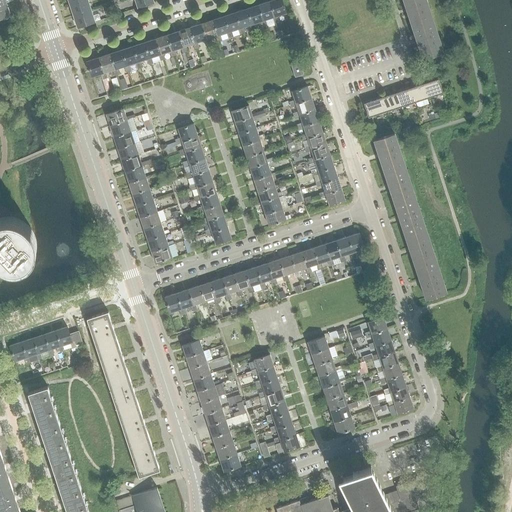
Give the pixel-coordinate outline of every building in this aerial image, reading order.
[(0,0),(0,17),(9,14),(4,0),(0,0)] [(83,0),(69,5),(73,16),(90,11),(86,0),(83,0)] [(280,0),(272,0),(268,2),(275,23),(278,22),(276,16),(285,13),(280,0)] [(432,20),(425,0),(402,0),(411,27),(432,20)] [(257,5),(264,27),(266,26),(264,20),(271,18),(273,24),(275,23),(268,2),(257,5)] [(245,9),(252,30),(255,29),(253,23),(259,21),(261,27),(264,27),(257,5),(245,9)] [(234,13),(241,34),(243,33),(241,27),(248,25),(250,31),(252,30),(245,9),(234,13)] [(93,22),(90,11),(73,16),(77,28),(93,22)] [(238,35),(241,34),(234,13),(223,16),(229,38),(232,37),(230,31),(236,29),(238,35)] [(227,39),(229,38),(223,16),(211,20),(218,42),(221,41),(219,35),(225,33),(227,39)] [(215,42),(218,42),(211,20),(200,24),(207,45),(209,44),(207,38),(213,36),(215,42)] [(442,52),(432,20),(411,27),(421,59),(442,52)] [(204,46),(207,45),(200,24),(188,28),(195,49),(198,48),(196,42),(202,40),(204,46)] [(193,50),(195,49),(188,28),(177,31),(184,53),(186,52),(184,46),(191,44),(193,50)] [(181,54),(184,53),(177,31),(166,35),(173,57),(175,56),(173,50),(179,48),(181,54)] [(170,57),(173,57),(166,35),(154,39),(161,60),(163,59),(161,54),(168,51),(170,57)] [(158,61),(161,60),(154,39),(143,43),(150,64),(152,63),(150,57),(157,55),(158,61)] [(147,65),(150,64),(143,43),(131,46),(138,68),(141,67),(139,61),(145,59),(147,65)] [(136,69),(138,68),(131,46),(120,50),(127,71),(130,71),(128,65),(134,63),(136,69)] [(125,72),(127,71),(120,50),(109,54),(116,75),(118,74),(116,68),(122,66),(125,72)] [(109,54),(97,57),(104,79),(107,78),(105,72),(111,70),(113,76),(116,75),(109,54)] [(101,80),(104,79),(97,57),(86,61),(91,77),(99,74),(101,80)] [(302,74),(299,63),(290,66),(294,77),(302,74)] [(437,79),(423,84),(427,97),(442,93),(437,79)] [(423,84),(409,88),(414,102),(427,97),(423,84)] [(288,102),(288,105),(310,98),(306,86),(291,91),(294,100),(288,102)] [(409,88),(395,93),(400,106),(414,102),(409,88)] [(395,93),(381,97),(386,111),(400,106),(395,93)] [(367,117),(386,111),(381,97),(363,103),(364,108),(364,107),(366,111),(365,112),(367,117)] [(291,114),(292,116),(314,109),(310,98),(288,105),(289,107),(295,106),(297,112),(291,114)] [(234,123),(251,117),(247,105),(230,111),(234,123)] [(122,108),(105,114),(109,126),(126,120),(122,108)] [(318,121),(314,109),(292,116),(293,119),(299,117),(301,123),(295,125),(296,128),(318,121)] [(234,123),(238,134),(255,128),(251,117),(234,123)] [(109,126),(113,137),(130,132),(126,120),(109,126)] [(321,132),(318,121),(296,128),(297,130),(303,128),(305,134),(299,136),(300,139),(321,132)] [(173,140),(174,142),(196,135),(192,123),(176,128),(179,138),(173,140)] [(238,134),(242,146),(259,140),(255,128),(238,134)] [(113,137),(117,149),(134,143),(130,132),(113,137)] [(303,148),(304,151),(325,143),(321,132),(300,139),(301,141),(307,139),(309,146),(303,148)] [(372,140),(383,172),(404,165),(393,133),(372,140)] [(177,151),(178,154),(200,147),(196,135),(174,142),(175,145),(181,143),(183,149),(177,151)] [(242,146),(245,157),(263,151),(259,140),(242,146)] [(117,149),(120,160),(137,154),(134,143),(117,149)] [(306,159),(307,162),(329,155),(325,143),(304,151),(304,153),(310,151),(312,157),(306,159)] [(181,163),(182,165),(203,158),(200,147),(178,154),(179,156),(185,154),(187,161),(181,163)] [(245,157),(249,168),(266,163),(263,151),(245,157)] [(141,166),(137,154),(120,160),(124,171),(141,166)] [(333,166),(329,155),(307,162),(308,165),(314,163),(316,169),(310,171),(311,173),(333,166)] [(207,169),(203,158),(182,165),(183,168),(189,166),(191,172),(185,174),(185,177),(207,169)] [(270,174),(266,163),(249,168),(253,180),(270,174)] [(414,197),(404,165),(383,172),(393,203),(414,197)] [(124,171),(128,183),(145,177),(141,166),(124,171)] [(314,182),(315,185),(336,177),(333,166),(311,173),(312,176),(318,174),(320,180),(314,182)] [(188,185),(189,188),(211,181),(207,169),(185,177),(186,179),(192,177),(195,183),(188,185)] [(253,180),(257,191),(274,185),(270,174),(253,180)] [(128,183),(132,194),(149,189),(145,177),(128,183)] [(318,193),(319,196),(340,189),(336,177),(315,185),(316,187),(322,185),(324,191),(318,193)] [(193,200),(215,192),(211,181),(189,188),(190,191),(196,189),(198,195),(192,197),(193,200)] [(257,191),(260,203),(278,197),(274,185),(257,191)] [(152,200),(149,189),(132,194),(135,206),(152,200)] [(344,201),(340,189),(319,196),(319,198),(325,196),(329,206),(344,201)] [(197,211),(219,204),(215,192),(193,200),(194,202),(200,200),(202,206),(196,208),(197,211)] [(281,208),(278,197),(260,203),(264,214),(281,208)] [(425,228),(414,197),(393,203),(404,235),(425,228)] [(135,206),(139,217),(156,211),(152,200),(135,206)] [(200,222),(222,215),(219,204),(197,211),(197,213),(204,211),(206,218),(200,220),(200,222)] [(285,220),(281,208),(264,214),(268,226),(285,220)] [(139,217),(143,228),(160,223),(156,211),(139,217)] [(204,234),(226,226),(222,215),(200,222),(201,225),(207,223),(209,229),(203,231),(204,234)] [(34,238),(33,235),(31,231),(29,228),(27,226),(25,224),(22,222),(20,221),(18,220),(14,218),(10,218),(6,217),(2,218),(0,218),(0,259),(1,260),(3,261),(6,262),(8,262),(11,263),(14,263),(16,263),(19,262),(21,261),(23,260),(26,259),(28,258),(29,256),(31,254),(32,252),(33,249),(34,247),(34,245),(34,242),(34,240),(34,238)] [(143,228),(147,240),(164,234),(160,223),(143,228)] [(214,243),(230,238),(226,226),(204,234),(205,236),(211,234),(214,243)] [(435,260),(425,228),(404,235),(414,267),(435,260)] [(358,233),(346,236),(353,258),(356,257),(354,251),(363,248),(358,233)] [(147,240),(150,251),(167,246),(166,242),(164,234),(147,240)] [(350,259),(353,258),(346,236),(335,240),(342,262),(344,261),(342,255),(348,253),(350,259)] [(339,263),(342,262),(335,240),(323,244),(330,266),(333,265),(331,259),(337,257),(339,263)] [(328,267),(330,266),(323,244),(312,248),(319,270),(321,269),(319,263),(326,261),(328,267)] [(171,257),(167,246),(150,251),(154,263),(171,257)] [(316,270),(319,270),(312,248),(300,251),(308,273),(310,272),(308,266),(314,264),(316,270)] [(305,274),(308,273),(300,251),(289,255),(296,277),(299,276),(297,271),(303,268),(305,274)] [(289,255),(278,259),(285,281),(287,280),(285,274),(291,272),(293,278),(296,277),(289,255)] [(282,282),(285,281),(278,259),(266,263),(273,284),(276,284),(274,278),(280,276),(282,282)] [(445,292),(435,260),(414,267),(425,298),(445,292)] [(270,285),(273,284),(266,263),(255,266),(262,288),(264,288),(262,282),(268,280),(270,285)] [(259,289),(262,288),(255,266),(243,270),(251,292),(253,291),(251,286),(257,283),(259,289)] [(248,293),(251,292),(243,270),(232,274),(239,296),(241,295),(239,289),(246,287),(248,293)] [(334,274),(336,280),(342,278),(340,272),(334,274)] [(232,274),(221,278),(228,299),(230,299),(228,293),(234,291),(236,297),(239,296),(232,274)] [(225,300),(228,299),(221,278),(209,281),(216,303),(219,302),(217,297),(223,295),(225,300)] [(214,304),(216,303),(209,281),(198,285),(205,307),(207,306),(205,301),(212,298),(214,304)] [(202,308),(205,307),(198,285),(187,289),(194,311),(196,310),(194,304),(200,302),(202,308)] [(294,287),(296,293),(302,291),(300,285),(294,287)] [(191,312),(194,311),(187,289),(175,293),(182,315),(185,314),(183,308),(189,306),(191,312)] [(277,292),(279,299),(286,297),(284,291),(277,292)] [(180,315),(182,315),(175,293),(163,297),(169,313),(178,310),(180,315)] [(96,349),(117,342),(107,311),(86,318),(96,349)] [(364,333),(365,336),(386,329),(382,317),(367,322),(370,331),(364,333)] [(66,326),(54,330),(59,346),(62,345),(68,343),(71,351),(80,348),(79,343),(83,342),(79,330),(68,334),(66,326)] [(367,344),(368,347),(390,340),(386,329),(365,336),(366,338),(371,336),(373,342),(367,344)] [(64,350),(62,345),(59,346),(54,330),(43,333),(48,349),(51,348),(57,346),(59,352),(64,350)] [(355,331),(349,333),(351,339),(357,337),(355,331)] [(48,349),(43,333),(31,337),(36,353),(39,352),(46,350),(47,356),(52,354),(51,348),(48,349)] [(307,342),(310,353),(328,348),(324,336),(307,342)] [(36,353),(31,337),(20,341),(25,357),(28,356),(34,354),(36,360),(41,358),(39,352),(36,353)] [(181,344),(185,356),(202,351),(198,339),(181,344)] [(371,356),(372,358),(394,351),(390,340),(368,347),(369,349),(375,348),(377,354),(371,356)] [(30,362),(28,356),(25,357),(20,341),(8,345),(13,361),(23,358),(24,363),(30,362)] [(128,374),(117,342),(96,349),(106,381),(128,374)] [(310,353),(314,365),(331,359),(328,348),(310,353)] [(364,358),(371,356),(368,348),(362,350),(364,358)] [(185,356),(189,368),(206,362),(202,351),(185,356)] [(375,367),(376,370),(397,363),(394,351),(372,358),(373,361),(379,359),(381,365),(375,367)] [(251,373),(272,366),(268,354),(253,359),(256,368),(250,370),(251,373)] [(314,365),(318,376),(335,371),(331,359),(314,365)] [(210,374),(206,362),(189,368),(193,379),(210,374)] [(379,379),(379,381),(401,374),(397,363),(376,370),(377,373),(383,371),(385,377),(379,379)] [(254,384),(276,377),(272,366),(251,373),(251,375),(258,373),(260,379),(253,381),(254,384)] [(339,382),(335,371),(318,376),(322,388),(339,382)] [(138,406),(128,374),(106,381),(117,413),(138,406)] [(213,385),(210,374),(193,379),(196,391),(213,385)] [(405,385),(401,374),(379,381),(380,384),(387,382),(389,388),(382,390),(383,393),(405,385)] [(257,393),(258,396),(280,389),(276,377),(254,384),(255,387),(261,385),(263,391),(257,393)] [(322,388),(325,399),(343,393),(339,382),(322,388)] [(196,391),(200,402),(217,396),(213,385),(196,391)] [(387,404),(409,397),(405,385),(383,393),(384,395),(390,393),(392,400),(386,402),(387,404)] [(57,418),(46,386),(27,392),(37,424),(57,418)] [(261,404),(262,407),(284,400),(280,389),(258,396),(259,398),(265,396),(267,402),(261,404)] [(329,410),(346,405),(343,393),(325,399),(329,410)] [(200,402),(204,413),(221,408),(217,396),(200,402)] [(397,414),(413,409),(409,397),(387,404),(388,407),(394,405),(397,414)] [(265,416),(266,419),(287,411),(284,400),(262,407),(263,410),(269,408),(271,414),(265,416)] [(333,422),(350,416),(346,405),(329,410),(333,422)] [(148,437),(138,406),(117,413),(127,444),(148,437)] [(208,425),(225,419),(221,408),(204,413),(208,425)] [(268,427),(269,430),(291,423),(287,411),(266,419),(266,421),(272,419),(274,425),(268,427)] [(337,433),(354,428),(350,416),(333,422),(337,433)] [(57,418),(37,424),(48,457),(68,450),(57,418)] [(211,436),(228,431),(225,419),(208,425),(211,436)] [(272,439),(273,441),(295,434),(291,423),(269,430),(270,433),(276,431),(278,437),(272,439)] [(215,448),(232,442),(228,431),(211,436),(215,448)] [(283,451),(299,446),(295,434),(273,441),(274,444),(274,445),(277,453),(283,451)] [(159,469),(148,437),(127,444),(138,476),(159,469)] [(424,447),(422,440),(414,443),(416,450),(424,447)] [(265,444),(265,441),(259,443),(264,457),(269,456),(267,447),(265,444)] [(215,448),(219,459),(236,454),(232,442),(215,448)] [(78,483),(68,450),(48,457),(59,489),(78,483)] [(0,484),(9,482),(0,454),(0,484)] [(240,465),(236,454),(219,459),(223,471),(240,465)] [(383,494),(373,465),(356,470),(356,472),(340,477),(351,510),(343,511),(337,511),(336,508),(332,509),(328,495),(309,501),(308,496),(275,506),(276,511),(408,511),(418,509),(413,495),(423,492),(418,478),(395,486),(396,489),(383,494)] [(0,511),(18,511),(9,482),(0,484),(0,511)] [(66,511),(87,511),(78,483),(59,489),(66,511)] [(164,511),(157,487),(131,495),(133,500),(117,506),(118,511),(164,511)]
